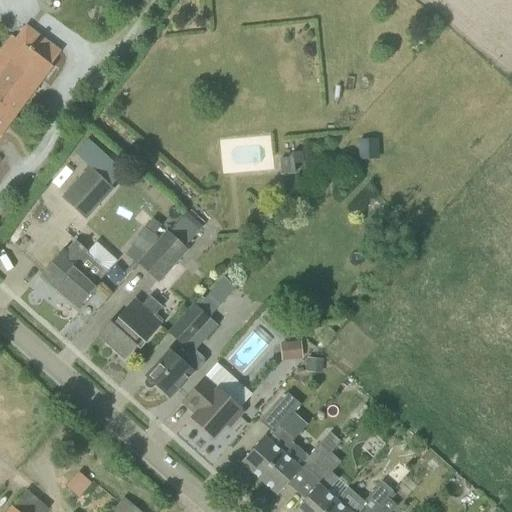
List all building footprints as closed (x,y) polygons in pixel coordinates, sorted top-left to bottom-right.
[(11,37),(4,46),(0,51),(0,135),(52,67),(51,66),(61,52),(25,26),(15,40),(11,37)] [(377,139),(358,140),(359,161),(378,160),(377,139)] [(278,160),(280,177),(294,175),(293,165),(303,164),(302,152),(291,153),(291,158),(278,160)] [(84,218),(106,193),(120,178),(99,159),(89,169),(88,168),(62,197),(67,203),(84,218)] [(133,247),(144,255),(158,238),(144,228),(130,245),(133,247)] [(185,249),(166,232),(138,263),(158,280),(185,249)] [(108,271),(118,260),(96,242),(87,252),(76,242),(65,254),(62,251),(40,275),(77,309),(100,284),(98,283),(108,271)] [(234,288),(235,287),(224,277),(223,278),(204,300),(215,310),(234,288)] [(161,308),(149,297),(140,306),(134,301),(112,325),(110,323),(100,334),(110,343),(109,345),(124,359),(136,345),(134,343),(139,337),(144,341),(162,321),(155,314),(161,308)] [(173,351),(170,349),(145,377),(147,379),(146,381),(152,387),(154,385),(169,399),(194,371),(198,370),(203,363),(204,359),(195,352),(194,351),(192,352),(190,349),(184,344),(208,318),(209,316),(195,304),(194,303),(169,332),(181,342),(173,351)] [(281,361),(302,359),(300,341),(280,344),(281,361)] [(216,363),(182,402),(195,415),(191,419),(213,438),(226,423),(230,426),(243,411),(239,408),(240,407),(251,394),(216,363)] [(328,391),(339,378),(328,368),(317,381),(328,391)] [(283,453),(284,453),(293,443),(294,441),(280,429),(301,406),(298,403),(287,394),(261,424),(271,432),(266,438),(264,436),(240,463),(259,480),(283,453)] [(283,453),(259,480),(277,495),(287,484),(295,492),(330,453),(340,442),(330,433),(309,457),(293,443),(284,453),(283,453)] [(330,453),(295,492),(304,500),(294,511),(295,511),(325,511),(336,500),(327,492),(338,480),(331,473),(341,463),(330,453)] [(66,486),(78,496),(91,482),(79,472),(66,486)] [(388,477),(383,483),(392,491),(398,485),(388,477)] [(387,498),(392,491),(383,483),(381,482),(364,502),(348,487),(336,500),(325,511),(373,511),(384,501),(387,498)] [(392,511),(397,507),(387,498),(384,501),(373,511),(392,511)] [(139,511),(124,499),(113,511),(139,511)]
